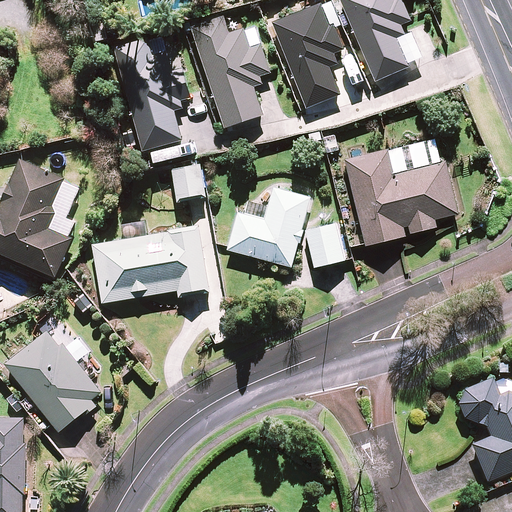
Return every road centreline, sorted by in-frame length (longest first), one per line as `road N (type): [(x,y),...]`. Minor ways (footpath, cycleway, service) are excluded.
road 1 (residential): [(344,347),(201,414),(167,443),(122,511)]
road 2 (residential): [(511,278),(344,347)]
road 3 (residential): [(397,511),(344,347)]
